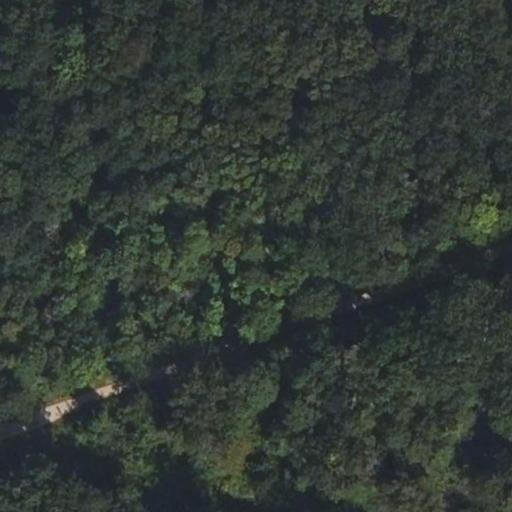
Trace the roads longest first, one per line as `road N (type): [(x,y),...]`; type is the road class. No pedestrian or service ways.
road 1 (track): [(32,420),(511,246)]
road 2 (track): [(32,420),(2,0)]
road 3 (track): [(330,511),(32,420)]
